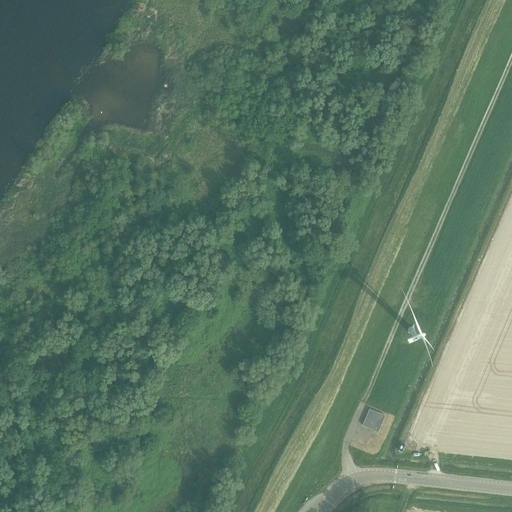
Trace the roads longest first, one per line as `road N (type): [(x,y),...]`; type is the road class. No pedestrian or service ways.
road 1 (track): [(362,402),(511,57)]
road 2 (tertiary): [(511,488),(371,476),(341,485),(325,507)]
